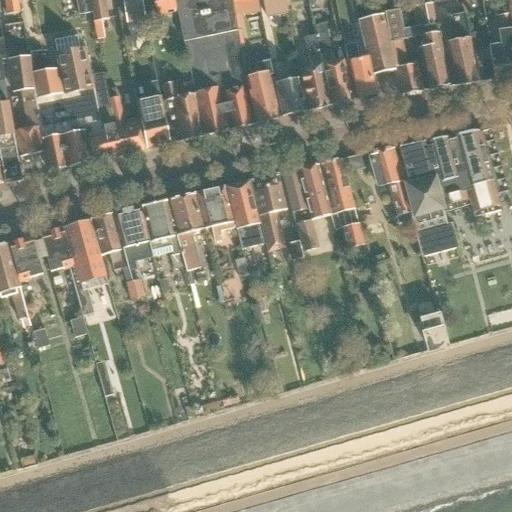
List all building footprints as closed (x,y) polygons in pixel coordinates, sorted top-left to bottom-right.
[(2,0),(5,15),(18,13),(15,0),(2,0)] [(74,0),(77,15),(90,13),(88,0),(74,0)] [(92,23),(106,21),(102,0),(88,0),(90,13),(92,23)] [(120,0),(125,24),(143,20),(139,0),(120,0)] [(151,0),(155,17),(175,12),(172,0),(151,0)] [(243,77),(230,0),(172,0),(193,94),(202,136),(251,125),(241,88),(245,87),(243,77)] [(259,18),(255,0),(230,0),(235,23),(259,18)] [(262,0),(265,16),(285,12),(282,0),(262,0)] [(458,0),(453,0),(444,2),(447,18),(448,18),(461,15),(458,0)] [(381,13),(379,13),(386,43),(401,40),(401,41),(421,36),(421,35),(435,31),(433,25),(432,25),(427,4),(410,8),(415,28),(399,32),(394,10),(381,13)] [(506,14),(494,16),(495,31),(496,31),(508,30),(506,14)] [(443,43),(453,86),(478,83),(462,15),(448,18),(453,40),(443,43)] [(379,16),(357,21),(365,58),(369,75),(372,75),(379,73),(385,72),(392,71),(386,44),(379,16)] [(323,24),(310,26),(318,64),(327,107),(334,105),(351,102),(341,60),(330,63),(323,24)] [(511,42),(510,29),(508,30),(496,31),(498,44),(487,46),(488,49),(489,62),(492,80),(511,76),(511,42)] [(423,45),(416,47),(426,90),(449,87),(449,86),(435,31),(421,35),(421,36),(423,45)] [(41,56),(27,58),(32,88),(34,103),(43,152),(48,172),(65,168),(91,162),(85,141),(104,137),(102,126),(98,127),(89,75),(84,48),(77,50),(75,36),(52,40),(55,54),(53,54),(56,70),(44,72),(41,56)] [(387,43),(386,44),(392,71),(398,95),(413,93),(422,91),(414,64),(404,66),(402,55),(399,41),(387,43)] [(353,43),(342,45),(354,100),(360,99),(361,98),(364,100),(373,98),(375,95),(377,95),(372,75),(369,75),(365,58),(356,60),(353,43)] [(488,49),(479,50),(481,63),(489,62),(488,49)] [(11,92),(18,91),(32,88),(27,58),(27,57),(7,60),(11,92)] [(257,77),(244,80),(256,124),(271,120),(275,119),(277,118),(273,104),(268,86),(266,75),(271,74),(268,59),(254,63),(257,77)] [(318,64),(297,69),(307,111),(324,108),(327,107),(318,64)] [(281,117),(306,111),(296,70),(288,71),(290,81),(273,84),(281,117)] [(104,137),(85,141),(91,162),(119,156),(107,100),(101,73),(89,75),(98,127),(102,126),(104,137)] [(3,81),(0,81),(0,172),(2,183),(20,179),(16,157),(11,128),(6,104),(3,81)] [(145,150),(169,145),(162,113),(160,103),(156,81),(146,83),(149,99),(135,102),(139,119),(145,150)] [(162,113),(169,145),(201,138),(192,94),(176,97),(173,83),(162,85),(165,102),(160,103),(162,113)] [(18,157),(43,152),(34,103),(32,88),(18,91),(25,129),(12,131),(14,139),(18,157)] [(122,122),(116,97),(107,100),(119,156),(140,151),(141,151),(145,150),(139,119),(122,122)] [(423,142),(397,148),(404,177),(399,178),(409,213),(411,219),(420,257),(455,248),(449,225),(445,226),(442,212),(441,207),(468,200),(469,205),(473,218),(498,211),(494,194),(498,193),(481,132),(477,133),(476,131),(433,140),(423,143),(423,142)] [(340,160),(342,171),(369,164),(375,186),(387,183),(396,217),(409,213),(399,178),(392,149),(367,154),(340,160)] [(340,160),(319,165),(330,215),(329,215),(333,230),(340,228),(355,224),(351,210),(342,171),(340,160)] [(296,171),(310,221),(328,216),(316,166),(296,171)] [(300,253),(316,249),(309,221),(310,221),(296,171),(280,174),(300,253)] [(267,252),(283,248),(275,213),(284,210),(276,175),(249,181),(267,252)] [(225,187),(239,250),(262,245),(257,224),(246,182),(230,186),(225,187)] [(203,192),(193,194),(202,229),(210,227),(213,242),(221,240),(220,235),(219,231),(233,228),(223,188),(206,191),(203,192)] [(202,229),(192,195),(168,200),(176,229),(171,230),(172,237),(175,236),(184,267),(185,272),(199,269),(189,233),(202,229)] [(157,203),(140,207),(149,243),(153,258),(171,254),(172,256),(169,256),(173,271),(184,267),(175,236),(172,237),(171,230),(164,201),(162,201),(157,203)] [(120,212),(111,214),(125,263),(126,266),(127,267),(128,272),(135,270),(133,263),(153,258),(149,243),(140,207),(124,211),(120,212)] [(396,217),(397,222),(411,219),(409,213),(396,217)] [(111,214),(89,220),(99,256),(108,254),(111,266),(112,271),(121,269),(127,267),(126,266),(125,263),(111,214)] [(92,313),(84,283),(105,277),(89,220),(61,228),(73,267),(68,269),(81,316),(92,313)] [(355,224),(340,228),(345,249),(363,244),(357,223),(355,224)] [(60,228),(38,235),(48,272),(71,265),(60,228)] [(6,244),(17,282),(41,275),(30,237),(6,244)] [(296,242),(285,244),(290,261),(301,258),(296,242)] [(17,282),(6,244),(0,245),(0,291),(9,290),(18,321),(19,320),(26,318),(21,296),(17,282)] [(354,262),(364,260),(363,252),(352,254),(354,262)] [(247,275),(245,268),(243,259),(234,261),(238,277),(247,275)] [(265,277),(273,275),(270,263),(262,265),(265,277)] [(59,277),(51,279),(53,285),(60,283),(59,277)] [(129,301),(143,298),(138,280),(124,284),(129,301)] [(258,313),(266,311),(263,299),(255,300),(258,313)] [(427,317),(425,312),(418,315),(423,334),(423,335),(427,351),(444,346),(439,330),(442,330),(438,314),(427,317)] [(78,317),(67,320),(69,328),(80,325),(78,317)] [(28,326),(26,318),(19,320),(21,328),(28,326)] [(82,333),(80,325),(69,328),(71,336),(82,333)] [(41,328),(30,331),(32,339),(43,336),(41,328)] [(45,344),(43,336),(32,339),(35,347),(45,344)] [(376,366),(386,363),(384,355),(374,358),(376,366)] [(185,421),(192,419),(189,407),(183,409),(185,421)]
